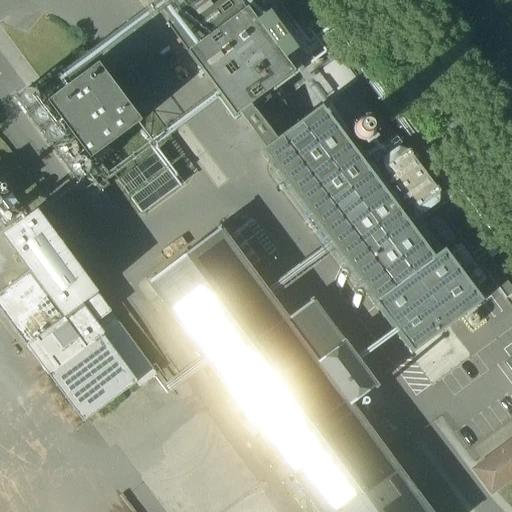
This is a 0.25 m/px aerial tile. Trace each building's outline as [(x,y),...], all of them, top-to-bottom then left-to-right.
[(245,10),(237,0),(199,0),(166,25),(188,53),(187,54),(234,118),(294,73),(246,10),(245,10)] [(247,0),(260,14),(267,8),(259,0),(247,0)] [(140,123),(97,66),(46,104),(89,161),(140,123)] [(46,104),(31,84),(11,98),(84,195),(103,180),(90,163),(89,161),(46,104)] [(354,125),(355,124),(352,123),(350,127),(344,123),(337,114),(328,120),(320,109),(260,153),(410,356),(481,304),(420,224),(447,203),(406,150),(379,170),(368,155),(370,142),(367,144),(366,144),(362,145),(358,144),(357,144),(354,141),(353,141),(352,138),(351,137),(351,133),(351,132),(352,129),(352,128),(354,125)] [(373,138),(374,134),(373,129),(371,126),(367,123),(362,122),(358,123),(354,125),(352,128),(352,129),(351,132),(351,133),(351,137),(352,138),(353,141),(354,141),(357,144),(358,144),(362,145),(366,144),(367,144),(370,142),(373,138)] [(153,155),(117,182),(128,196),(164,169),(153,155)] [(178,187),(168,174),(132,200),(141,214),(178,187)] [(11,196),(4,201),(10,209),(16,204),(11,196)] [(446,218),(508,303),(511,299),(511,288),(455,211),(446,218)] [(7,212),(0,216),(0,218),(5,225),(13,220),(7,212)] [(97,295),(36,212),(2,237),(28,272),(63,319),(82,306),(97,295)] [(317,511),(336,511),(396,468),(351,407),(376,388),(311,301),(286,320),(219,229),(147,283),(317,511)] [(28,272),(0,293),(0,312),(25,347),(26,347),(63,319),(28,272)] [(97,295),(82,306),(95,324),(110,313),(97,295)] [(82,306),(63,319),(26,347),(48,376),(101,336),(103,335),(95,324),(82,306)] [(156,375),(110,313),(95,324),(103,335),(101,336),(136,383),(135,384),(139,388),(156,375)] [(101,336),(48,376),(82,423),(135,384),(136,383),(101,336)] [(511,370),(511,441),(477,467),(492,487),(511,472),(511,360),(507,364),(511,370)] [(396,468),(336,511),(428,511),(415,493),(418,490),(412,482),(409,485),(396,468)]
